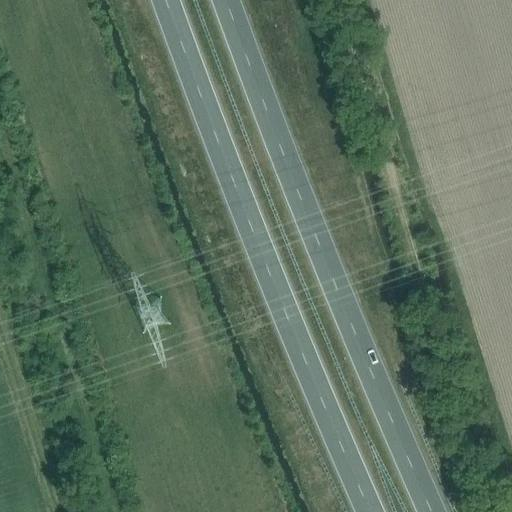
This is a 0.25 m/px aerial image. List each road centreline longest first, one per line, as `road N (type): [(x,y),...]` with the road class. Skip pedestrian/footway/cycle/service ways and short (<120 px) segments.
road 1 (trunk): [(432,511),(225,0)]
road 2 (trunk): [(166,0),(285,315),(371,511)]
